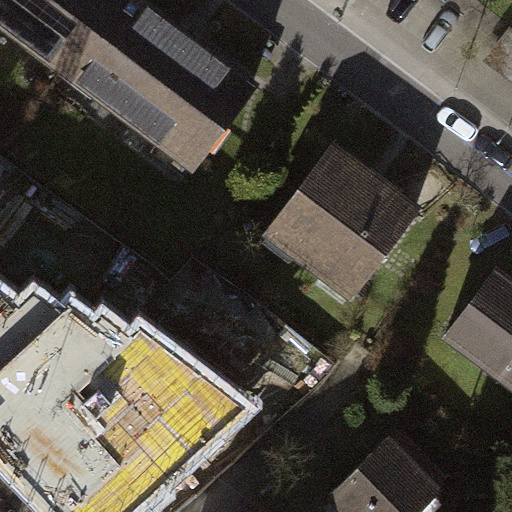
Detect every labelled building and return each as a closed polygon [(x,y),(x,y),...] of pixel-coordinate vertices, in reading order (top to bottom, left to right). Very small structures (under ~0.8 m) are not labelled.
[(0,0),(0,25),(57,69),(107,0),(0,0)] [(137,0),(107,0),(57,69),(189,166),(250,83),(137,0)] [(327,142),(259,232),(346,297),(414,207),(327,142)] [(511,280),(492,266),(441,334),(511,386),(511,280)] [(0,471),(41,511),(138,511),(248,409),(143,327),(132,337),(104,314),(96,324),(70,303),(61,313),(35,293),(20,308),(0,292),(0,471)] [(416,511),(440,489),(383,433),(321,494),(339,511),(416,511)]
